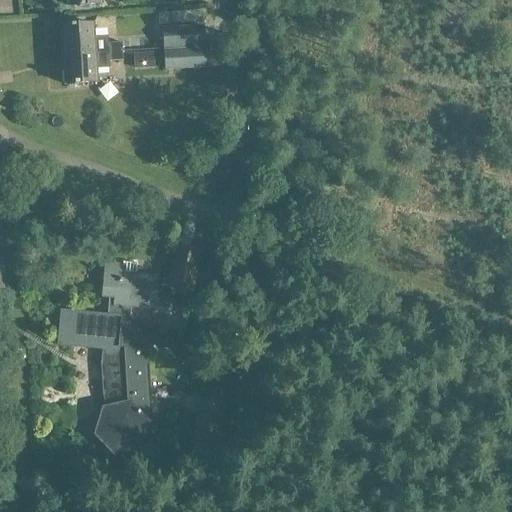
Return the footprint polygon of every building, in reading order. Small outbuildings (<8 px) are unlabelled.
[(182,1),(182,12),(198,12),(199,2),(182,1)] [(61,27),(63,56),(123,53),(122,44),(109,44),(108,38),(93,38),(93,25),(61,27)] [(163,33),(164,51),(204,49),(203,31),(163,33)] [(205,67),(204,49),(164,51),(165,69),(205,67)] [(123,53),(63,56),(65,85),(96,83),(95,70),(110,69),(110,62),(123,62),(123,53)] [(169,287),(193,292),(201,253),(177,248),(169,287)] [(150,423),(146,346),(152,345),(153,329),(129,323),(131,307),(153,310),(157,278),(123,275),(124,267),(106,265),(103,297),(109,298),(107,317),(62,312),(59,345),(104,350),(102,365),(105,410),(104,410),(96,435),(113,454),(139,448),(146,424),(150,423)] [(220,444),(225,404),(201,401),(196,441),(220,444)]
